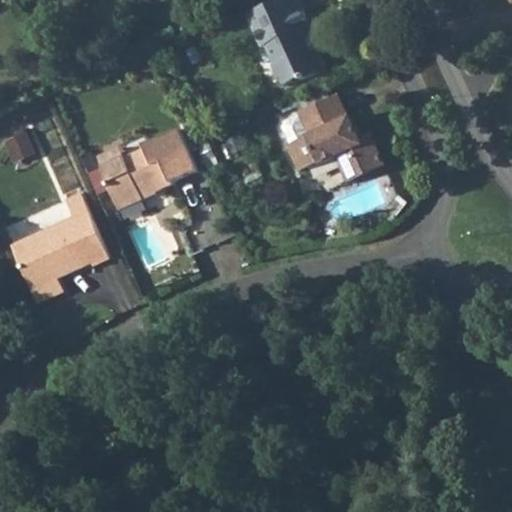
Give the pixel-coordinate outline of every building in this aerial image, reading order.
[(295,0),(279,0),(245,16),(260,49),(265,46),(273,65),(271,66),(280,87),(301,78),(302,81),(323,72),(311,45),(306,46),(299,29),(307,25),(295,0)] [(289,147),(287,147),(299,174),(334,158),(346,186),(382,170),(368,138),(359,142),(349,120),(345,121),(334,98),(297,115),(299,119),(307,138),(289,147)] [(289,147),(307,138),(299,119),(284,126),(282,131),(289,147)] [(18,160),(41,153),(34,131),(11,139),(18,160)] [(123,160),(101,170),(108,186),(107,190),(119,214),(141,204),(140,200),(154,194),(156,196),(173,188),(172,186),(196,175),(178,134),(142,149),(144,153),(123,162),(123,160)] [(73,223),(12,251),(29,291),(36,308),(61,297),(56,285),(64,281),(92,269),(93,271),(110,263),(81,200),(65,207),(73,223)] [(325,312),(307,316),(313,336),(330,331),(325,312)] [(511,367),(511,368),(500,391),(511,397),(511,367)]
